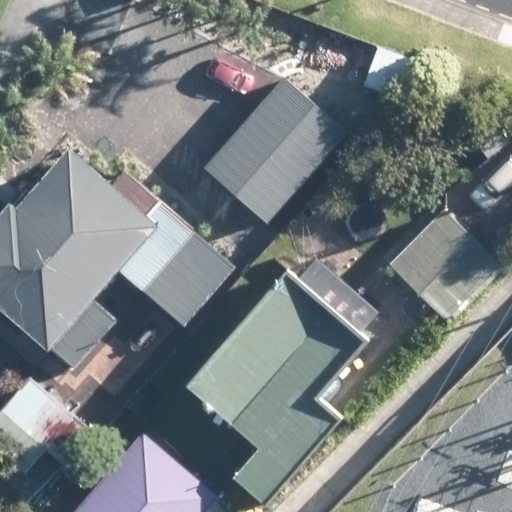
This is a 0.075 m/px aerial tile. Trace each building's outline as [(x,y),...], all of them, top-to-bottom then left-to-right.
[(275,218),(356,125),(292,71),(212,162),(275,218)] [(479,138),(494,154),(511,138),(511,125),(503,116),(479,138)] [(159,207),(123,177),(80,139),(27,200),(20,194),(9,207),(0,218),(0,290),(83,363),(126,312),(116,304),(133,303),(141,293),(140,275),(151,284),(196,232),(201,226),(168,197),(159,207)] [(511,263),(502,254),(451,204),(399,259),(459,316),(504,270),(511,263)] [(281,494),(358,405),(335,385),(383,330),(372,319),(385,303),(327,252),(312,268),(302,257),(200,374),(273,437),(249,465),(281,494)] [(42,433),(78,465),(109,428),(39,369),(33,377),(8,406),(13,409),(0,423),(0,440),(21,458),(42,433)] [(177,511),(199,487),(210,475),(136,412),(48,511),(177,511)]
